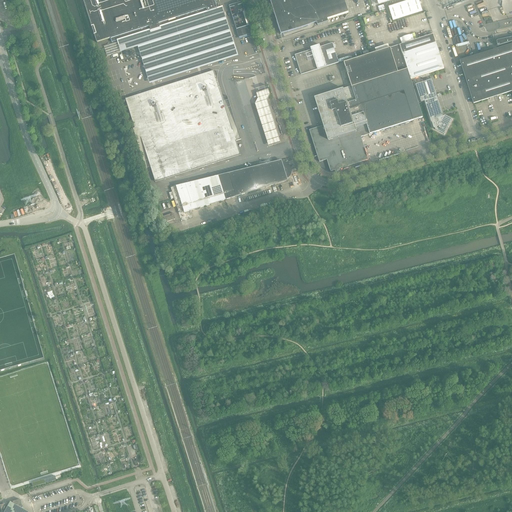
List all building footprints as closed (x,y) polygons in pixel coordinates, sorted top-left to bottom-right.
[(83,0),(97,43),(110,39),(112,42),(117,41),(144,32),(146,32),(147,32),(167,26),(167,25),(195,16),(217,9),(215,0),(214,0),(83,0)] [(269,0),(271,4),(281,34),(316,23),(317,26),(328,22),(327,20),(348,13),(344,0),(269,0)] [(418,0),(411,0),(388,7),(393,21),(422,12),(418,0)] [(241,2),(230,5),(234,20),(246,16),(241,2)] [(117,41),(121,53),(138,48),(149,84),(238,56),(223,7),(217,9),(167,25),(167,26),(147,32),(146,32),(144,32),(117,41)] [(249,25),(241,28),(244,38),(253,35),(249,25)] [(433,34),(400,45),(402,54),(410,79),(444,69),(433,34)] [(496,41),(496,42),(496,43),(497,47),(511,41),(511,37),(497,41),(496,41)] [(313,47),(314,49),(295,55),(301,75),(336,64),(339,63),(332,43),(320,47),(319,45),(313,47)] [(511,43),(460,61),(473,104),(511,91),(511,43)] [(368,160),(361,137),(423,118),(410,79),(402,54),(399,45),(344,63),(352,89),(344,91),(343,89),(314,98),(318,110),(319,112),(321,121),(323,126),(309,130),(319,162),(327,160),(330,172),(334,171),(335,172),(340,171),(339,169),(368,160)] [(211,165),(215,163),(240,156),(235,141),(216,80),(213,71),(123,99),(150,184),(153,183),(211,165)] [(435,129),(435,130),(444,135),(452,120),(445,116),(443,117),(431,80),(415,85),(421,103),(424,101),(431,123),(432,122),(433,128),(435,129)] [(257,94),(256,94),(258,99),(255,105),(269,147),(274,145),(281,143),(267,100),(270,95),(269,90),(257,94)] [(239,171),(229,173),(236,197),(243,195),(245,194),(246,194),(257,190),(267,187),(277,184),(285,182),(285,181),(284,180),(285,180),(287,179),(288,178),(290,177),(291,175),(291,174),(292,172),(292,170),(291,168),(291,167),(290,165),(288,164),(287,163),(285,162),(283,162),(282,162),(280,162),(271,164),(269,165),(269,164),(268,164),(260,166),(250,168),(239,171)] [(229,173),(218,176),(226,200),(227,200),(229,199),(236,197),(229,173)] [(224,200),(226,200),(218,176),(208,178),(215,203),(222,201),(225,201),(224,200)] [(208,205),(215,203),(208,178),(197,181),(205,206),(206,206),(209,206),(208,205)] [(197,181),(187,184),(195,210),(201,208),(202,208),(204,207),(205,206),(197,181)] [(82,195),(79,196),(84,194),(87,194),(90,193),(90,192),(87,193),(83,183),(81,183),(80,183),(79,184),(82,195)] [(188,212),(195,210),(187,184),(176,186),(184,212),(184,213),(188,212)] [(173,213),(162,217),(164,223),(175,219),(173,213)] [(24,511),(23,511),(20,499),(13,501),(12,501),(11,501),(10,501),(9,501),(9,502),(8,502),(7,503),(6,503),(0,504),(0,506),(1,511),(24,511)]
